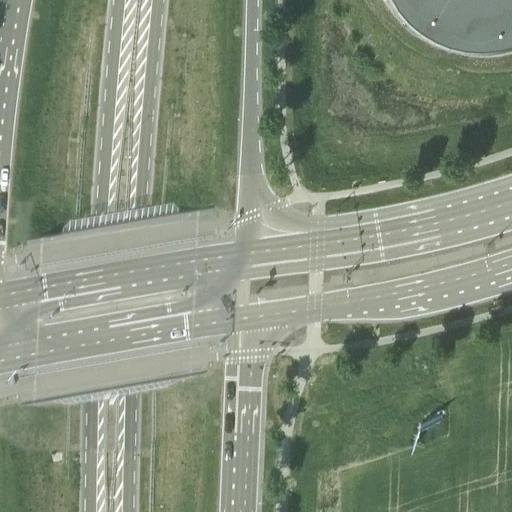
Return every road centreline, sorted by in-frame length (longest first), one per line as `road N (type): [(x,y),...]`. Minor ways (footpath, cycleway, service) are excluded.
road 1 (primary): [(126,511),(156,0)]
road 2 (primary): [(116,0),(88,511)]
road 3 (secondary): [(251,318),(511,265)]
road 4 (secondary): [(511,202),(414,230),(254,253)]
road 5 (primary): [(254,253),(0,296)]
road 6 (primary): [(0,361),(251,318)]
road 7 (primary): [(254,253),(251,0)]
road 8 (primary): [(237,511),(251,318)]
